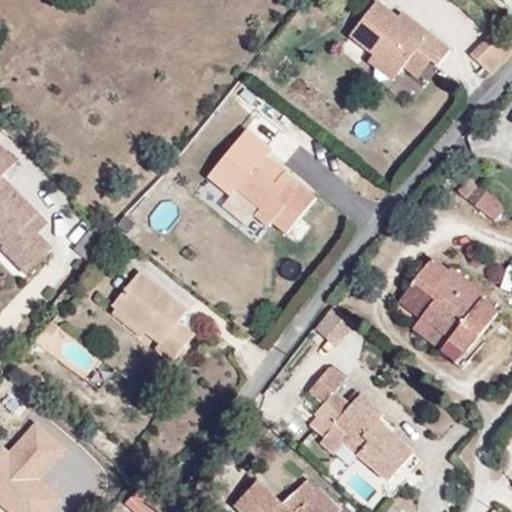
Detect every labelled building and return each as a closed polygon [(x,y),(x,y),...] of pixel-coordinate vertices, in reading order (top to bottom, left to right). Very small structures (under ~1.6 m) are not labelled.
[(437,42),(389,1),(384,7),(375,0),(353,0),(332,26),(359,49),(354,56),(373,72),(386,56),(397,43),(409,54),(420,63),(437,42)] [(490,73),(511,50),(491,29),(468,53),(490,73)] [(399,66),(409,54),(397,43),(386,56),(399,66)] [(268,217),(301,176),(283,162),(279,167),(265,156),(268,152),(250,138),(246,143),(241,139),(215,171),(241,192),(235,199),(250,211),(254,206),(268,217)] [(35,214),(0,178),(0,175),(13,162),(0,148),(0,241),(2,244),(0,245),(26,272),(49,249),(25,224),(35,214)] [(241,192),(215,171),(210,178),(235,199),(241,192)] [(474,206),(486,189),(467,175),(455,192),(474,206)] [(496,223),(509,206),(486,189),(474,206),(496,223)] [(165,198),(146,223),(164,237),(183,212),(165,198)] [(35,234),(45,224),(35,214),(25,224),(35,234)] [(73,252),(86,261),(99,241),(87,232),(73,252)] [(488,307),(495,298),(455,265),(448,274),(430,259),(412,281),(435,299),(419,318),(471,360),(486,342),(481,338),(499,316),(488,307)] [(182,333),(166,320),(175,309),(129,270),(98,307),(159,360),(182,333)] [(419,318),(435,299),(412,281),(396,299),(419,318)] [(338,351),(359,327),(337,308),(318,332),(338,351)] [(471,360),(419,318),(410,328),(462,370),(471,360)] [(81,371),(94,355),(70,335),(57,352),(81,371)] [(417,456),(378,421),(388,410),(364,389),(350,405),(335,392),(349,376),(332,361),(316,380),(330,392),(313,411),(330,426),(336,420),(354,436),(343,448),(388,488),(417,456)] [(330,426),(313,411),(303,423),(320,438),(330,426)] [(343,448),(354,436),(336,420),(330,426),(320,438),(314,445),(332,461),(343,448)] [(66,451),(37,422),(9,451),(2,446),(0,446),(0,502),(10,511),(48,511),(63,497),(40,480),(66,451)] [(336,511),(320,495),(302,511),(290,511),(283,504),(260,480),(233,506),(239,511),(336,511)] [(290,511),(302,511),(320,495),(306,481),(283,504),(290,511)] [(151,511),(134,496),(127,504),(135,511),(151,511)]
